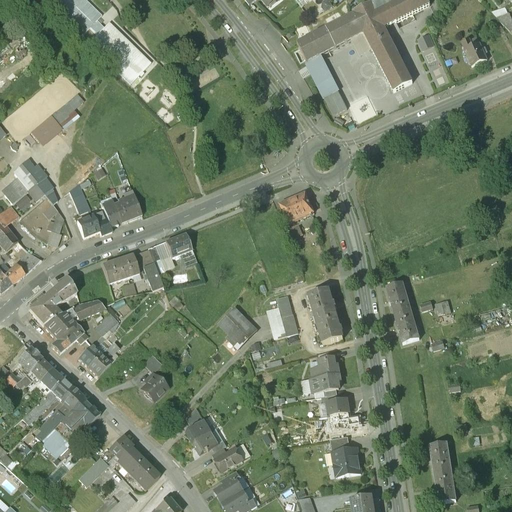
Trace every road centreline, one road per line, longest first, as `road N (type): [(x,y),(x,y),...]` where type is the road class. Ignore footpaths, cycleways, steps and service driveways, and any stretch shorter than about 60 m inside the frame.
road 1 (secondary): [(398,511),(353,244),(331,178)]
road 2 (secondary): [(2,314),(74,261),(307,169)]
road 3 (residential): [(200,511),(162,461),(2,314)]
road 4 (secondary): [(339,153),(511,81)]
road 5 (secondary): [(200,0),(309,151)]
road 6 (secondary): [(321,144),(217,0)]
